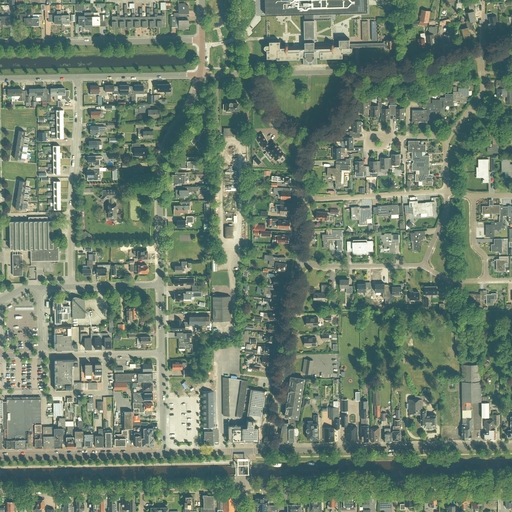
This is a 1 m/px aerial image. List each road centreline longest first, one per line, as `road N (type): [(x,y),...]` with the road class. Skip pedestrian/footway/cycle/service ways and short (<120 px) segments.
road 1 (unclassified): [(511,481),(241,485)]
road 2 (secondary): [(269,450),(511,446)]
road 3 (unclassified): [(241,485),(0,491)]
road 4 (tertiary): [(160,284),(160,161),(201,74)]
road 5 (residential): [(70,286),(77,77)]
road 6 (residential): [(201,40),(0,43)]
road 7 (residential): [(269,450),(298,262)]
road 8 (secondary): [(163,452),(0,456)]
road 9 (residential): [(446,191),(303,198)]
road 10 (residential): [(357,71),(482,51)]
road 11 (residential): [(422,266),(298,262)]
road 12 (residential): [(77,77),(201,74)]
